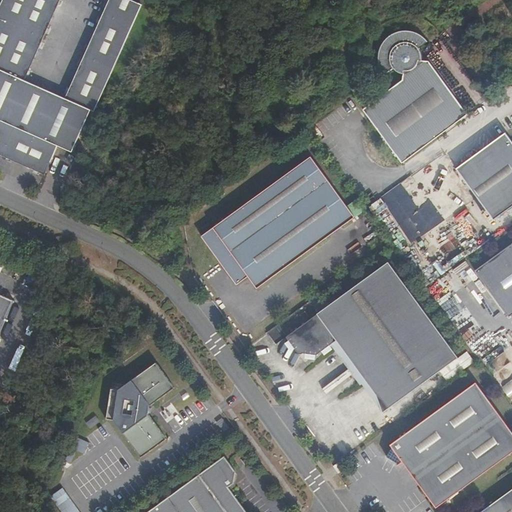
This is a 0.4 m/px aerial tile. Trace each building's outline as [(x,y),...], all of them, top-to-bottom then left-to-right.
[(5,0),(0,11),(0,155),(45,177),(58,148),(72,155),(92,113),(96,114),(144,8),(128,0),(108,0),(63,99),(24,81),(60,0),(5,0)] [(363,111),(402,163),(467,114),(427,62),(421,61),(420,54),(417,50),(427,42),(422,36),(414,33),(409,31),(397,32),(388,37),(383,42),(379,50),(377,59),(380,69),(384,75),(392,69),(397,73),(402,75),(402,81),(363,111)] [(511,141),(502,127),(453,163),(494,220),(511,206),(511,141)] [(310,158),(202,236),(237,285),(248,277),(257,289),(355,218),(310,158)] [(509,317),(511,314),(511,244),(475,271),(509,317)] [(457,358),(387,262),(285,337),(298,354),(316,355),(334,342),(375,398),(381,413),(457,358)] [(0,332),(13,303),(0,296),(0,332)] [(174,388),(155,362),(125,384),(112,382),(106,420),(115,421),(140,457),(165,439),(147,415),(149,414),(151,409),(149,406),(174,388)] [(399,465),(402,462),(436,508),(511,452),(511,431),(476,383),(390,445),(386,457),(399,465)] [(246,511),(229,487),(234,483),(236,472),(227,461),(224,457),(147,511),(246,511)] [(511,511),(511,489),(480,511),(511,511)]
